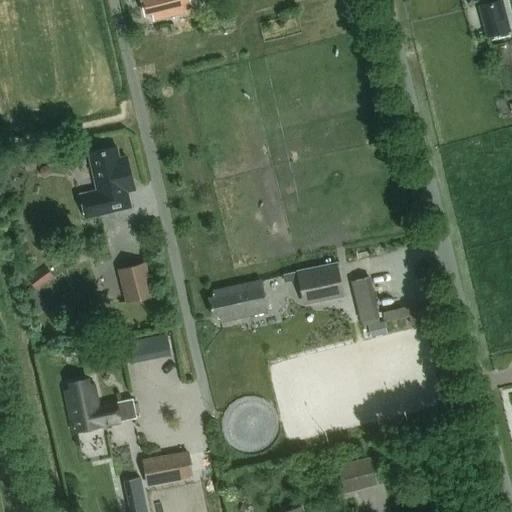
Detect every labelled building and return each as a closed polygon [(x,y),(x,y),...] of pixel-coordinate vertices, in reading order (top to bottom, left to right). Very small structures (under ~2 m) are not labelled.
[(153,18),(193,9),(190,0),(142,0),(146,14),(151,13),(153,18)] [(511,31),(503,0),(480,6),(488,38),(511,31)] [(97,186),(79,190),(85,216),(115,209),(112,193),(128,189),(126,178),(132,176),(127,154),(120,155),(118,144),(88,151),(97,186)] [(44,166),(39,169),(39,175),(45,177),(50,174),(49,168),(44,166)] [(336,262),(296,271),(298,279),(302,300),(343,291),(336,262)] [(146,263),(124,268),(133,301),(154,295),(146,263)] [(45,266),(28,279),(36,290),(53,278),(45,266)] [(369,278),(353,282),(361,319),(378,315),(369,278)] [(269,311),(263,288),(261,279),(214,290),(215,295),(208,296),(213,317),(219,315),(221,323),(269,311)] [(384,321),(372,324),(375,335),(387,332),(384,321)] [(178,350),(173,328),(132,338),(136,359),(178,350)] [(71,390),(63,392),(73,432),(116,422),(112,402),(98,405),(94,384),(87,386),(85,379),(69,383),(71,390)] [(131,397),(112,402),(116,422),(136,417),(131,397)] [(186,451),(143,459),(146,475),(171,471),(172,480),(191,477),(186,451)] [(336,464),(343,493),(376,484),(368,455),(336,464)] [(146,511),(145,502),(128,505),(129,511),(146,511)]
